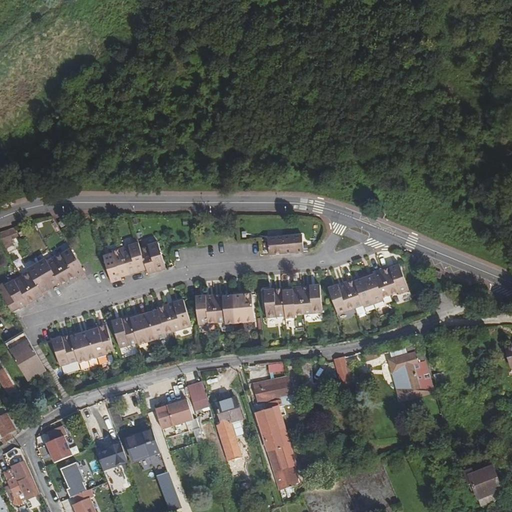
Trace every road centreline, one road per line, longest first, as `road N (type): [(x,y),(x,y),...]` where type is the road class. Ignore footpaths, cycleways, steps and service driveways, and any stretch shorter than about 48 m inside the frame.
road 1 (residential): [(511,285),(404,331),(336,348),(178,361),(97,392),(22,439)]
road 2 (tertiary): [(370,225),(278,202),(73,203),(0,219)]
road 3 (residential): [(27,321),(185,272),(324,258),(370,225)]
road 4 (tertiary): [(511,284),(370,225)]
